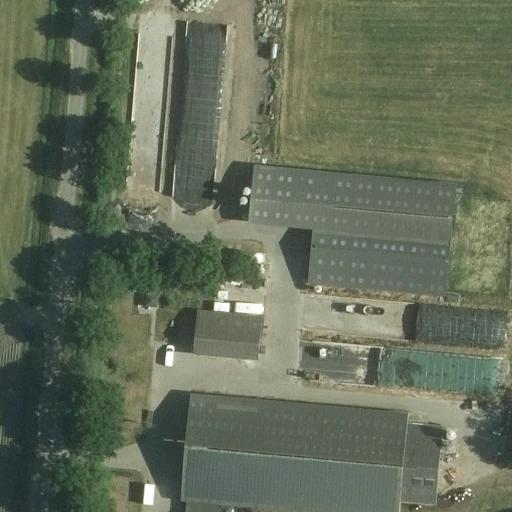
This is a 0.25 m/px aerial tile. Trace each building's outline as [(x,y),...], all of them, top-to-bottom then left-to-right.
[(222,130),(225,37),(200,36),(196,141),(215,142),(216,130),(222,130)] [(264,101),(263,132),(288,132),(288,102),(264,101)] [(205,227),(264,232),(261,276),(401,287),(409,182),(209,166),(205,227)] [(263,364),(267,318),(213,314),(215,291),(205,290),(200,358),(263,364)] [(145,296),(145,308),(157,309),(158,297),(145,296)] [(339,320),(378,321),(379,306),(340,304),(339,320)] [(491,341),(489,322),(460,325),(462,344),(491,341)] [(221,511),(222,506),(291,511),(400,511),(401,504),(436,507),(444,429),(408,426),(409,416),(192,396),(182,502),(192,503),(191,511),(221,511)]
